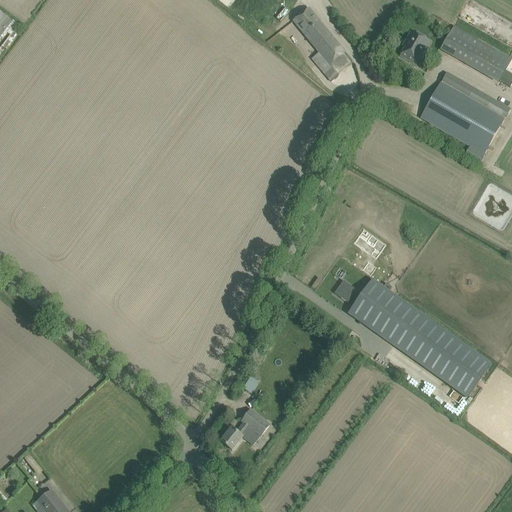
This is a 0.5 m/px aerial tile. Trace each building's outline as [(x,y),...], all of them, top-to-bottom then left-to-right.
[(310,10),(302,16),(294,22),(320,53),(312,59),(325,75),(331,83),(339,76),(338,74),(352,62),(310,10)] [(0,38),(12,23),(0,13),(0,38)] [(511,60),(454,27),(442,49),(500,82),(501,80),(507,70),(511,60)] [(402,57),(413,64),(415,61),(418,62),(430,42),(412,32),(407,41),(412,44),(409,50),(407,48),(402,57)] [(511,72),(507,70),(501,80),(511,86),(511,84),(511,72)] [(447,74),(421,119),(470,147),(465,158),(479,166),(511,110),(447,74)] [(363,254),(357,262),(365,267),(371,259),(363,254)] [(373,280),(348,315),(395,348),(420,313),(373,280)] [(344,283),(335,295),(349,305),(358,292),(344,283)] [(245,376),(238,388),(250,395),(257,383),(257,382),(245,376)] [(232,430),(221,443),(232,452),(243,438),(248,443),(256,433),(261,437),(270,426),(251,411),(242,422),(244,424),(237,433),(232,430)] [(37,502),(44,511),(68,511),(52,491),(37,502)]
